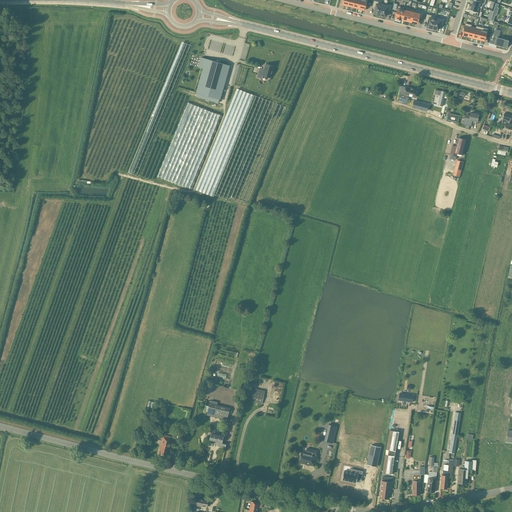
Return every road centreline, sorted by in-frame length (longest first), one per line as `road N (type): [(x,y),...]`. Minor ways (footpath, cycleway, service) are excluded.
road 1 (unclassified): [(366,511),(0,426)]
road 2 (tertiary): [(239,24),(498,89)]
road 3 (residential): [(282,0),(450,42)]
road 4 (track): [(223,100),(192,191),(121,175)]
road 5 (unclassified): [(511,488),(388,511)]
